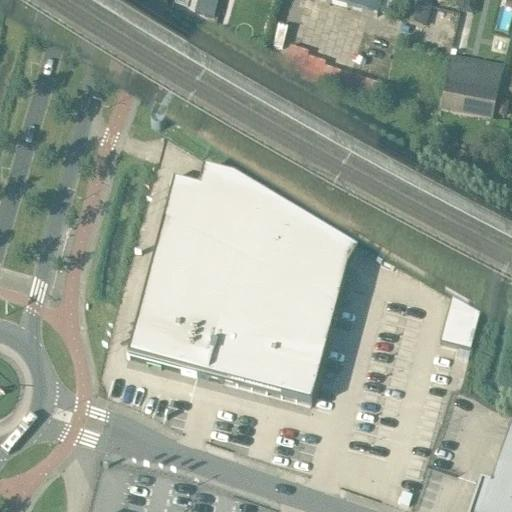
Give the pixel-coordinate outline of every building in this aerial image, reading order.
[(316,0),(379,17),(379,16),(383,0),(316,0)] [(407,0),(383,0),(379,16),(403,22),(409,0),(407,0)] [(427,28),(433,0),(409,0),(403,22),(427,28)] [(493,116),(495,102),(501,68),(451,58),(445,86),(440,112),(491,122),(493,116)] [(495,102),(493,116),(500,117),(502,103),(498,102),(495,102)] [(174,186),(127,361),(311,410),(347,273),(358,255),(234,181),(203,173),(199,193),(174,186)] [(451,301),(439,346),(470,354),(482,309),(451,301)] [(511,511),(511,424),(490,489),(480,486),(471,511),(511,511)]
